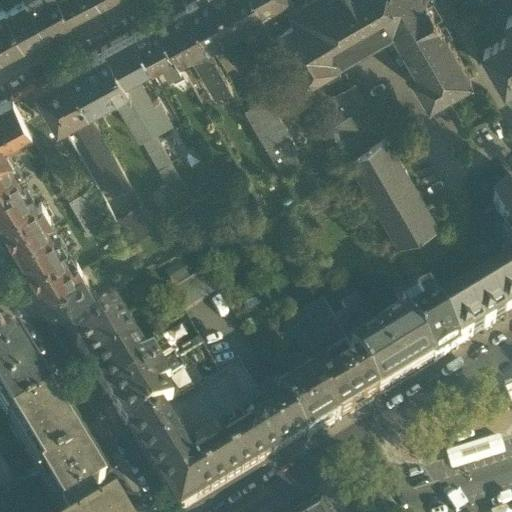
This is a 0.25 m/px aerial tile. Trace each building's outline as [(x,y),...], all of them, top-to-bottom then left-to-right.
[(0,0),(0,3),(2,7),(20,41),(42,30),(25,0),(17,0),(11,4),(8,0),(0,0)] [(25,0),(42,30),(67,15),(58,0),(25,0)] [(58,0),(67,15),(95,0),(58,0)] [(206,42),(220,35),(199,0),(189,0),(184,3),(206,42)] [(199,0),(220,35),(240,23),(261,11),(254,0),(199,0)] [(399,53),(427,98),(469,73),(437,20),(438,20),(426,0),(291,0),(288,2),(287,0),(254,0),(261,11),(271,28),(300,77),(334,57),(334,55),(373,32),(389,59),(399,53)] [(177,59),(189,52),(206,42),(184,3),(154,19),(177,59)] [(0,52),(20,41),(2,7),(0,7),(0,52)] [(271,28),(261,11),(240,23),(250,40),(271,28)] [(461,18),(466,27),(478,20),(473,11),(461,18)] [(485,47),(508,86),(511,83),(511,12),(507,15),(511,23),(511,39),(510,40),(506,34),(485,47)] [(154,19),(131,32),(149,63),(159,57),(174,82),(187,75),(177,59),(154,19)] [(144,65),(149,63),(131,32),(126,34),(144,65)] [(126,34),(104,47),(122,78),(134,71),(144,65),(126,34)] [(230,83),(206,42),(189,52),(213,93),(230,83)] [(86,107),(112,92),(126,84),(122,78),(104,47),(64,68),(86,107)] [(65,119),(71,116),(86,107),(64,68),(42,80),(65,119)] [(126,84),(151,129),(168,119),(156,98),(151,101),(134,71),(122,78),(126,84)] [(57,124),(65,119),(42,80),(34,85),(53,118),(57,124)] [(151,129),(126,84),(112,92),(138,136),(140,135),(151,129)] [(30,130),(31,131),(42,125),(53,118),(34,85),(11,97),(30,130)] [(353,169),(397,243),(442,222),(432,204),(426,208),(355,85),(328,101),(319,85),(308,92),(327,125),(353,169)] [(259,88),(258,88),(239,99),(248,114),(269,102),(262,89),(261,88),(259,88)] [(0,221),(43,292),(79,270),(74,262),(70,265),(46,225),(45,223),(50,220),(40,204),(35,207),(0,148),(0,146),(30,130),(11,97),(0,103),(0,221)] [(248,114),(272,157),(294,144),(269,102),(248,114)] [(131,185),(86,107),(71,116),(116,194),(131,185)] [(55,147),(42,125),(31,131),(43,153),(55,147)] [(161,146),(151,129),(140,135),(150,152),(161,146)] [(297,149),(294,144),(272,157),(282,175),(299,165),(292,152),(297,149)] [(56,146),(55,147),(43,153),(50,164),(62,157),(56,146)] [(161,146),(150,152),(168,183),(179,176),(161,146)] [(328,183),(304,198),(314,214),(338,200),(328,183)] [(70,200),(90,235),(106,226),(86,190),(70,200)] [(463,298),(437,313),(458,350),(472,341),(469,336),(479,330),(482,336),(495,328),(492,323),(500,318),(503,323),(511,317),(511,197),(491,210),(506,236),(511,233),(511,234),(511,275),(507,278),(466,303),(463,298)] [(115,219),(120,226),(129,221),(132,227),(149,217),(142,204),(115,219)] [(120,226),(128,240),(154,225),(149,217),(132,227),(129,221),(120,226)] [(511,234),(511,233),(506,236),(502,239),(511,256),(511,258),(500,266),(504,272),(462,297),(463,298),(466,303),(507,278),(511,275),(511,234)] [(235,240),(220,248),(226,258),(241,250),(235,240)] [(164,275),(173,290),(189,281),(180,266),(164,275)] [(43,292),(62,323),(98,302),(79,270),(43,292)] [(171,291),(183,313),(219,292),(206,270),(189,281),(173,290),(171,291)] [(402,309),(426,294),(418,281),(394,295),(402,309)] [(434,364),(458,350),(437,313),(426,294),(402,309),(434,364)] [(347,342),(358,362),(379,398),(434,364),(402,309),(379,323),(384,331),(379,334),(357,296),(342,305),(346,312),(334,320),(347,342)] [(62,323),(77,348),(121,322),(106,297),(98,302),(62,323)] [(314,378),(318,385),(334,375),(323,356),(347,342),(334,320),(323,301),(299,315),(301,320),(286,329),(314,378)] [(0,399),(11,418),(50,396),(0,313),(0,399)] [(283,324),(286,329),(301,320),(299,315),(283,324)] [(492,323),(495,328),(503,323),(500,318),(492,323)] [(77,348),(92,373),(136,346),(121,322),(77,348)] [(469,336),(472,341),(482,336),(479,330),(469,336)] [(92,373),(109,402),(175,363),(166,349),(145,362),(136,346),(92,373)] [(220,375),(238,364),(232,354),(214,365),(220,375)] [(339,421),(379,398),(358,362),(334,375),(318,385),(339,421)] [(159,412),(171,405),(163,391),(184,378),(175,363),(109,402),(127,431),(159,412)] [(171,405),(159,412),(183,451),(262,404),(238,364),(220,375),(192,392),(171,405)] [(192,392),(184,378),(163,391),(171,405),(192,392)] [(287,410),(305,442),(339,421),(318,385),(314,378),(280,398),(287,410)] [(44,472),(46,471),(82,449),(50,396),(11,418),(44,472)] [(175,511),(188,511),(290,451),(271,419),(262,404),(183,451),(159,412),(127,431),(175,511)] [(287,410),(271,419),(290,451),(305,442),(287,410)] [(84,448),(82,449),(46,471),(60,495),(32,511),(60,511),(88,495),(106,485),(84,448)] [(98,511),(88,495),(60,511),(98,511)]
